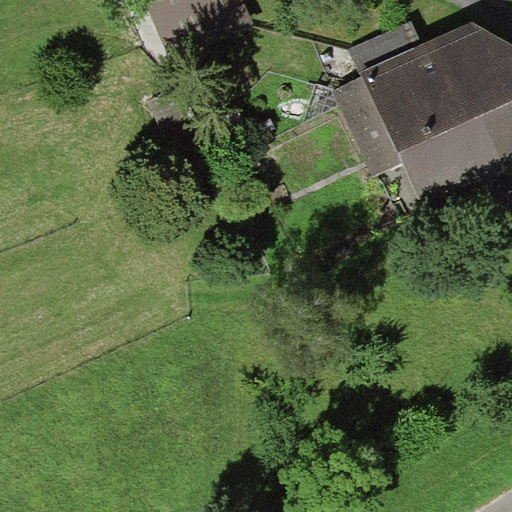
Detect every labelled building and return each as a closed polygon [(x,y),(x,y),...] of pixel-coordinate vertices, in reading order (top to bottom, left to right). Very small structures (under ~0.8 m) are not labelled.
[(255,25),(243,0),(145,0),(172,61),(255,25)] [(362,75),(423,47),(412,22),(350,49),(362,75)] [(511,47),(474,27),(423,47),(362,75),(363,81),(392,145),(402,166),(419,212),(511,173),(511,47)] [(375,178),(402,166),(392,145),(363,81),(337,92),(375,178)] [(175,164),(197,153),(168,95),(146,106),(175,164)]
